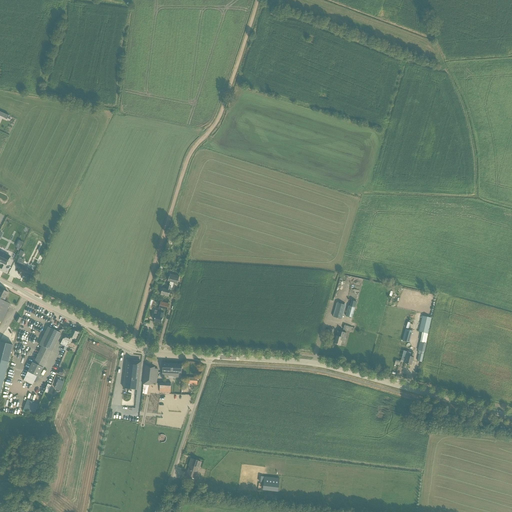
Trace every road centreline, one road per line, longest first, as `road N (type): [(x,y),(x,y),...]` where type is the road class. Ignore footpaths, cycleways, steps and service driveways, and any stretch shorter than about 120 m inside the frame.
road 1 (track): [(130,344),(185,163),(221,112),(258,0)]
road 2 (secondary): [(511,416),(313,363),(210,356)]
road 3 (secondary): [(210,356),(141,348),(0,280)]
road 4 (unclassified): [(159,511),(210,356)]
